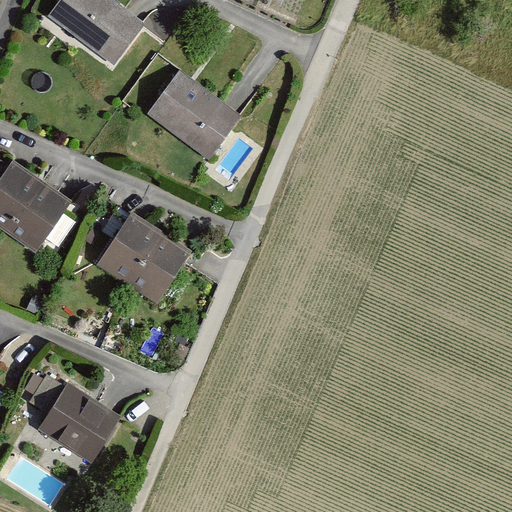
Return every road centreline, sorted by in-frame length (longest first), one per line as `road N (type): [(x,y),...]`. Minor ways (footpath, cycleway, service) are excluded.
road 1 (residential): [(9,135),(247,235)]
road 2 (residential): [(0,316),(185,389)]
road 3 (residential): [(322,61),(247,235)]
road 4 (residential): [(247,235),(185,389)]
road 5 (residential): [(185,389),(136,511)]
road 6 (residential): [(210,0),(322,61)]
